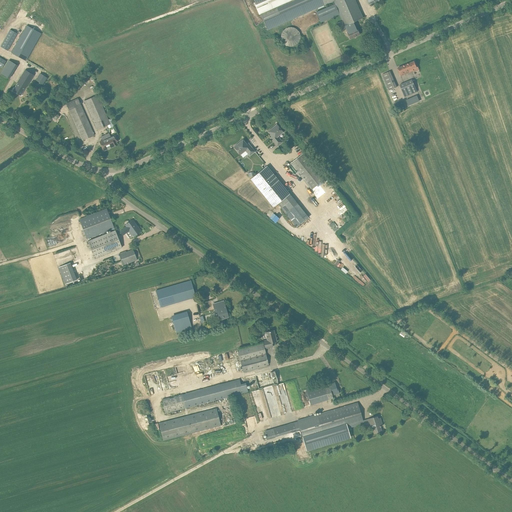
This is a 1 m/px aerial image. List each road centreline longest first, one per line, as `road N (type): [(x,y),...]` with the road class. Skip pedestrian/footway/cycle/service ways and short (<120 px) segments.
road 1 (unclassified): [(511,479),(116,196),(108,172)]
road 2 (unclassified): [(108,172),(511,1)]
road 3 (unclassified): [(108,172),(61,156),(0,119)]
